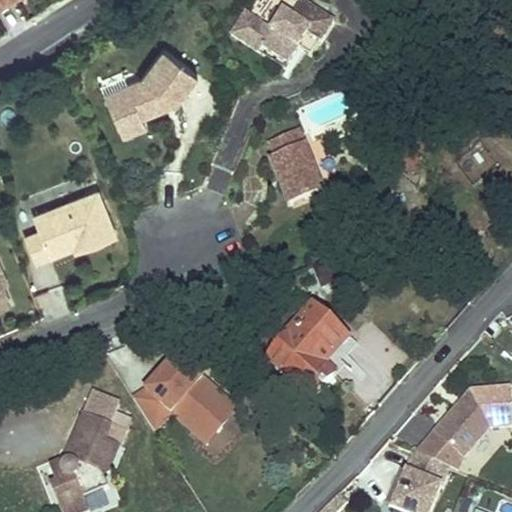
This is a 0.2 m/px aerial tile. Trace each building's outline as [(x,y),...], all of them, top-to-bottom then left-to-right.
[(238,42),(266,58),(271,50),(295,64),(303,51),(312,36),(325,44),(338,23),(307,5),(298,20),(288,15),(277,34),(253,19),(252,19),(238,42)] [(316,59),(325,44),(312,36),(303,51),(316,59)] [(142,78),(104,97),(121,131),(144,120),(160,112),(169,98),(176,104),(199,74),(165,48),(142,78)] [(271,50),(266,58),(290,73),(295,64),(271,50)] [(169,98),(160,112),(176,104),(169,98)] [(144,120),(121,131),(126,140),(148,129),(144,120)] [(302,132),(272,145),(279,161),(273,164),(291,207),(327,192),(302,132)] [(42,235),(30,241),(39,264),(78,249),(87,245),(90,252),(119,240),(100,192),(36,218),(42,235)] [(364,262),(361,245),(315,265),(324,288),(339,281),(337,274),(364,262)] [(0,270),(4,268),(0,258),(0,306),(13,301),(0,270)] [(317,399),(342,374),(330,362),(352,339),(317,304),(269,353),(317,399)] [(145,396),(133,405),(153,435),(163,429),(172,417),(209,447),(237,411),(174,359),(145,396)] [(490,424),(511,421),(511,402),(511,385),(471,388),(416,451),(409,468),(406,466),(391,502),(415,511),(430,511),(451,465),(457,468),(463,455),(490,424)] [(77,467),(52,475),(59,492),(53,494),(60,511),(89,511),(86,503),(112,494),(107,480),(113,477),(122,452),(109,446),(113,433),(86,422),(71,459),(78,462),(77,467)] [(345,493),(325,511),(343,511),(354,502),(345,493)]
